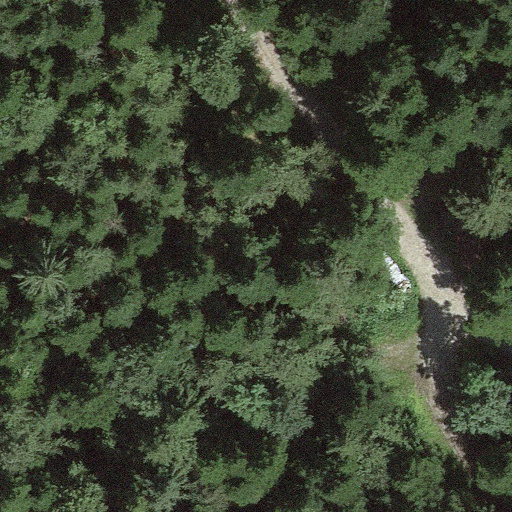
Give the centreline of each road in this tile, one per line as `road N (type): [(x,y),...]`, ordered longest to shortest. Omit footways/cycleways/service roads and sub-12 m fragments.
road 1 (track): [(232,0),(270,70),(410,247),(511,340)]
road 2 (track): [(460,300),(443,349),(452,406),(499,511)]
